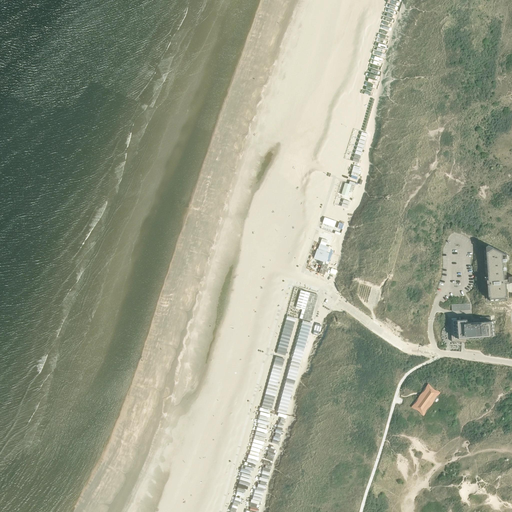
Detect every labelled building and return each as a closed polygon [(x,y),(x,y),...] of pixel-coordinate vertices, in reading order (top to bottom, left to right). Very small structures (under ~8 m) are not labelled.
[(367,134),(362,132),(352,161),(358,163),(367,134)] [(361,168),(353,165),(352,168),(350,168),(348,174),(350,174),(348,182),(358,185),(360,181),(361,176),(360,176),(361,171),(360,171),(361,168)] [(355,211),(363,188),(345,182),(337,205),(355,211)] [(345,241),(355,211),(337,205),(327,235),(345,241)] [(332,278),(341,252),(323,245),(314,271),(332,278)] [(506,277),(505,277),(504,266),(504,261),(506,260),(506,258),(507,258),(506,254),(507,254),(493,247),(488,245),(486,247),(486,249),(486,250),(487,249),(488,257),(487,257),(487,258),(488,258),(488,265),(487,265),(487,266),(488,266),(489,273),(488,273),(488,274),(489,274),(489,280),(487,280),(487,281),(487,283),(488,283),(489,293),(490,299),(490,298),(494,298),(494,299),(495,299),(495,298),(501,297),(501,298),(501,297),(505,297),(505,298),(506,298),(506,296),(505,284),(506,284),(509,284),(509,282),(511,282),(511,276),(508,277),(506,277)] [(316,318),(323,298),(300,291),(294,311),(316,318)] [(467,319),(450,321),(452,341),(461,342),(461,338),(468,338),(468,339),(468,338),(472,337),(472,339),(472,337),(475,337),(475,338),(476,338),(475,337),(479,337),(479,338),(479,337),(482,337),(482,338),(483,338),(483,337),(493,336),(492,321),(490,321),(490,317),(481,318),(481,322),(467,323),(467,319)] [(294,321),(285,319),(276,353),(284,355),(294,321)] [(300,323),(276,411),(285,413),(309,326),(300,323)] [(284,358),(275,356),(261,407),(270,409),(284,358)] [(429,386),(414,407),(423,413),(437,393),(429,386)] [(272,439),(278,441),(281,432),(283,425),(278,423),(272,439)] [(252,436),(246,460),(255,462),(259,446),(259,447),(261,439),(252,436)] [(269,447),(265,459),(273,461),(276,450),(269,447)] [(263,497),(270,465),(262,463),(260,473),(258,483),(257,483),(256,488),(253,488),(251,495),(263,497)] [(246,488),(247,484),(249,485),(250,482),(239,478),(235,493),(243,495),(245,487),(246,488)] [(229,511),(233,511),(234,511),(239,498),(233,496),(229,511)] [(250,503),(249,510),(257,511),(258,508),(256,507),(256,503),(250,503)]
